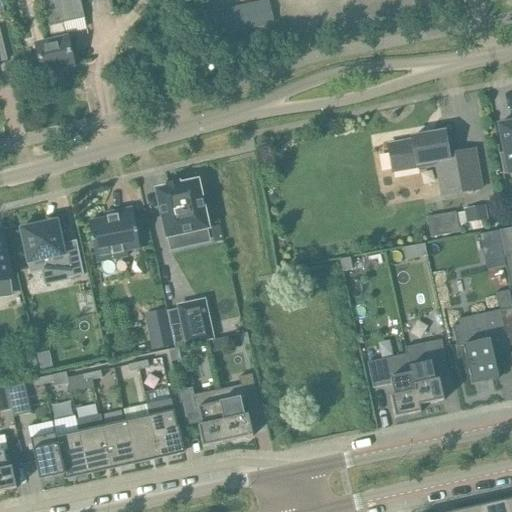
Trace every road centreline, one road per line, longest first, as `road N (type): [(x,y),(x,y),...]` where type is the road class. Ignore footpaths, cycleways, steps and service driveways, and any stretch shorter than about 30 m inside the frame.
road 1 (unclassified): [(459,60),(347,68),(226,115)]
road 2 (unclassified): [(226,115),(348,100),(459,60)]
road 3 (unclassified): [(0,178),(226,115)]
road 4 (unclassified): [(511,424),(305,470)]
road 5 (unclassified): [(305,470),(110,511)]
road 6 (unclassified): [(340,511),(511,471)]
